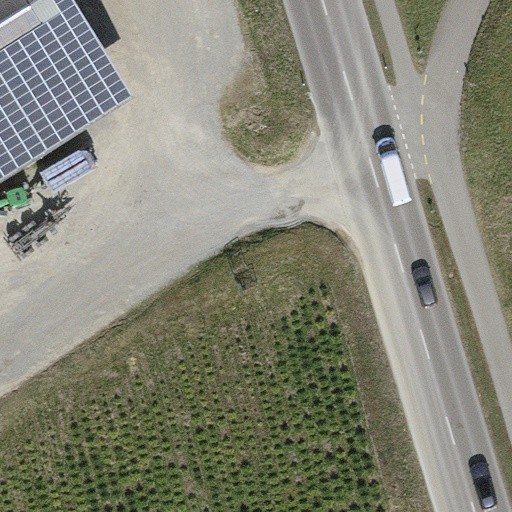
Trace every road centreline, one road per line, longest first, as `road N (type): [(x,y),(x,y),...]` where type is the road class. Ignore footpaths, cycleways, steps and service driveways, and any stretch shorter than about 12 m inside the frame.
road 1 (secondary): [(322,0),(475,511)]
road 2 (track): [(369,154),(0,368)]
road 3 (unknown): [(237,231),(170,0)]
